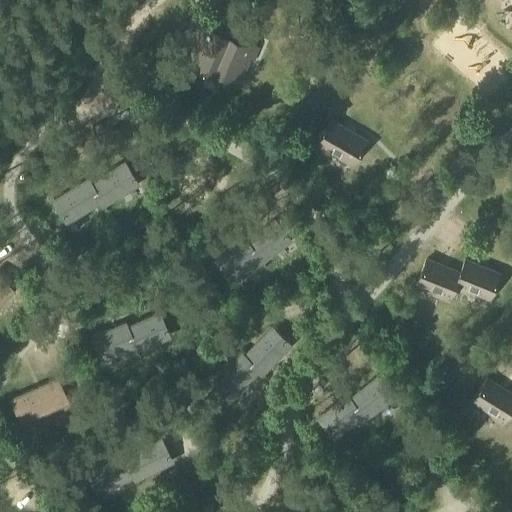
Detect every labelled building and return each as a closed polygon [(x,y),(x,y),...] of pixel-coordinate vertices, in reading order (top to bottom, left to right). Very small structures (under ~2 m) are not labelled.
[(198,37),(187,63),(194,66),(213,74),(214,70),(228,37),(198,25),(193,35),(194,35),(198,37)] [(228,37),(214,70),(233,78),(239,80),(244,68),(247,60),(248,60),(252,62),(257,50),(228,37)] [(330,121),(313,150),(328,158),(331,154),(333,155),(351,165),(365,141),(346,130),(345,130),(343,128),(330,121)] [(90,184),(100,202),(102,206),(137,185),(123,163),(90,184)] [(100,202),(90,184),(87,180),(53,201),(66,223),(100,202)] [(246,242),(258,259),(261,262),(289,241),(274,221),(246,242)] [(258,259),(246,242),(243,238),(215,259),(230,280),(258,259)] [(456,284),(458,273),(425,260),(415,282),(436,291),(434,298),(447,304),(456,284)] [(458,273),(456,284),(488,298),(498,276),(463,261),(458,273)] [(0,302),(13,292),(0,277),(0,302)] [(127,328),(134,347),(136,351),(169,337),(158,314),(127,328)] [(134,347),(127,328),(125,323),(92,338),(103,361),(134,347)] [(243,356),(258,371),(261,374),(289,345),(271,327),(243,356)] [(258,371),(243,356),(240,353),(212,382),(230,400),(258,371)] [(349,399),(361,416),(364,420),(392,398),(376,378),(349,399)] [(509,414),(511,406),(511,394),(487,378),(472,400),(492,413),(488,417),(501,426),(509,414)] [(11,400),(22,423),(67,403),(57,379),(11,400)] [(361,416),(349,399),(346,395),(318,418),(334,438),(361,416)] [(125,457),(133,476),(135,480),(171,462),(160,439),(125,457)] [(133,476),(125,457),(123,453),(87,471),(98,494),(133,476)]
